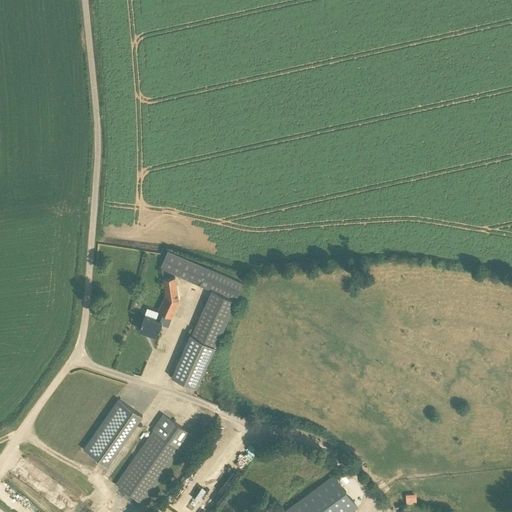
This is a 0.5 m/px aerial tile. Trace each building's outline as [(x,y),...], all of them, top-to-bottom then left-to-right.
[(243,284),(168,250),(160,267),(212,290),(236,300),(243,284)] [(177,302),(178,294),(176,276),(163,278),(166,296),(155,319),(144,315),(140,330),(157,336),(160,326),(167,328),(170,318),(177,302)] [(215,345),(235,300),(211,290),(192,335),(215,345)] [(191,336),(172,378),(196,388),(215,346),(191,336)] [(142,416),(119,399),(84,450),(107,466),(142,416)] [(191,434),(165,416),(116,484),(142,503),(191,434)] [(334,475),(283,511),(350,511),(358,507),(334,475)] [(406,502),(417,502),(417,493),(406,493),(406,502)]
